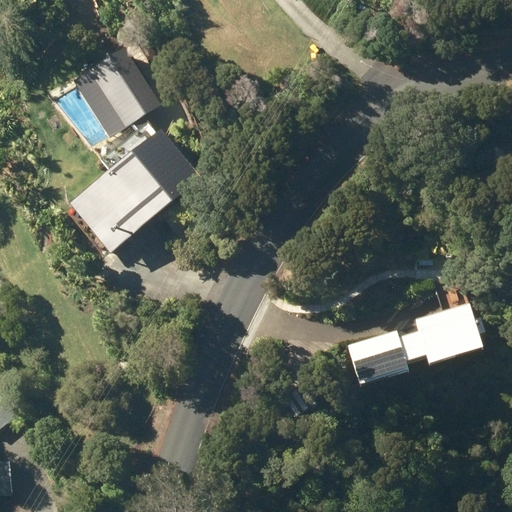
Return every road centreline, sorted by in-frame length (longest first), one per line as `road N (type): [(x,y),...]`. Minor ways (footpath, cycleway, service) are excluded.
road 1 (tertiary): [(164,511),(280,230),(345,159),(400,130)]
road 2 (residential): [(400,130),(293,0)]
road 3 (tertiary): [(400,130),(511,80)]
